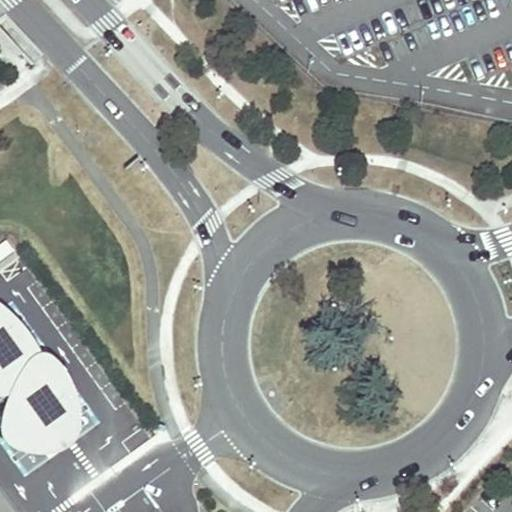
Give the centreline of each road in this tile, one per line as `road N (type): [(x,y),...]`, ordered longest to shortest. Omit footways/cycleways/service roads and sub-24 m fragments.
road 1 (primary): [(16,0),(197,207),(219,264),(224,312)]
road 2 (primary): [(339,214),(221,140),(85,0)]
road 3 (primary): [(224,312),(225,377),(243,416),(281,454),(349,476)]
road 4 (primary): [(349,476),(392,469),(436,445),(468,406),(483,358)]
road 5 (primary): [(339,214),(307,221),(254,256),(224,312)]
road 6 (primary): [(483,358),(479,309),(440,245)]
